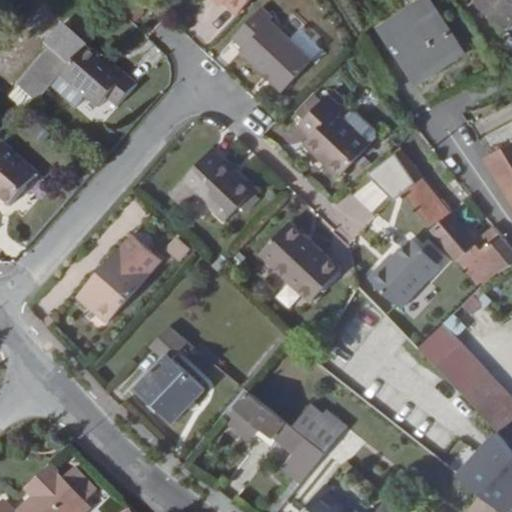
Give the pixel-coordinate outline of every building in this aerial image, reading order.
[(225,0),(228,2),(240,14),(253,0),(225,0)] [(511,0),(474,0),(472,2),(506,30),(511,22),(511,0)] [(430,4),(386,35),(421,86),(465,57),(430,4)] [(271,19),(274,16),(263,6),(232,39),(244,49),(240,52),(283,92),(314,59),(271,19)] [(64,22),(45,43),(51,48),(9,96),(28,114),(53,85),(61,75),(88,45),(89,44),(64,22)] [(61,75),(85,97),(99,108),(110,96),(117,104),(137,81),(129,74),(125,78),(102,58),(88,45),(61,75)] [(106,53),(102,58),(125,78),(129,74),(106,53)] [(474,103),(509,86),(502,72),(468,89),(474,103)] [(77,107),(85,97),(61,75),(53,85),(77,107)] [(329,164),(327,167),(339,178),(373,142),(337,109),(342,103),(330,92),(297,126),(309,138),(306,142),(329,164)] [(40,172),(4,141),(0,145),(0,195),(11,205),(40,172)] [(303,144),(327,167),(329,164),(306,142),(303,144)] [(399,150),(418,181),(423,176),(425,174),(401,145),(399,150)] [(511,197),(511,145),(489,160),(511,197)] [(213,146),(182,181),(170,192),(181,202),(192,191),(225,222),(257,189),(213,146)] [(389,152),(366,173),(378,186),(360,202),(371,214),(411,177),(389,152)] [(423,176),(418,181),(404,193),(432,229),(457,262),(480,290),(498,271),(511,264),(511,248),(500,234),(483,248),(454,210),(453,211),(423,176)] [(344,269),(292,220),(260,253),(312,302),(344,269)] [(188,254),(194,247),(183,237),(176,244),(188,254)] [(411,237),(371,280),(402,309),(442,266),(411,237)] [(123,245),(78,296),(108,324),(154,272),(123,245)] [(287,306),(299,294),(287,283),(275,295),(287,306)] [(174,422),(206,390),(173,359),(189,342),(170,325),(150,346),(163,359),(137,387),(174,422)] [(476,408),(511,444),(511,442),(511,398),(499,385),(476,408)] [(230,406),(234,410),(227,419),(243,432),(254,419),(261,426),(294,452),(282,467),(302,483),(327,453),(246,388),(230,406)] [(254,419),(243,432),(251,439),(261,426),(254,419)] [(462,477),(483,493),(504,511),(511,511),(511,486),(480,457),(462,477)] [(17,511),(6,499),(0,505),(0,511),(87,511),(93,507),(89,503),(99,494),(77,470),(67,479),(53,465),(26,490),(32,496),(21,507),(25,511),(17,511)] [(354,511),(323,487),(302,511),(354,511)] [(504,511),(483,493),(468,510),(470,511),(504,511)]
